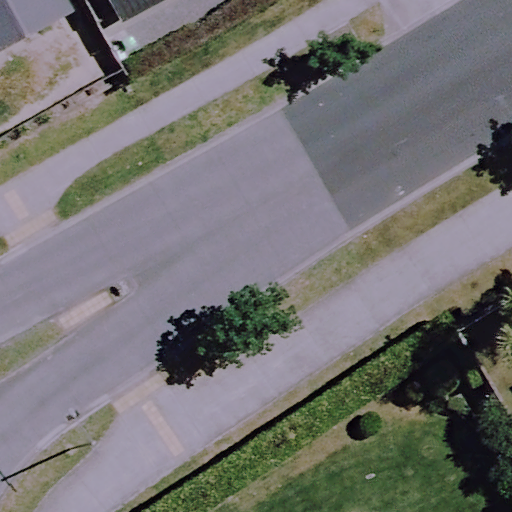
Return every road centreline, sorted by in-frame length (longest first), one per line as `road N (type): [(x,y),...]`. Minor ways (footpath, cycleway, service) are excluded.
road 1 (residential): [(511,60),(215,237)]
road 2 (residential): [(215,237),(144,331),(0,422)]
road 3 (residential): [(0,306),(103,255),(215,237)]
